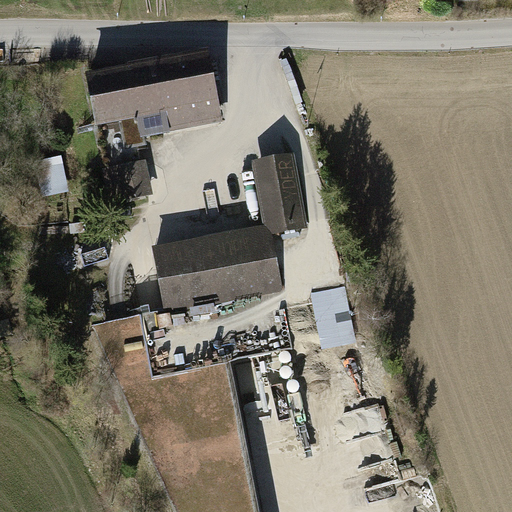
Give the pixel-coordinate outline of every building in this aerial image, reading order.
[(207,51),(86,75),(96,126),(116,122),(120,141),(221,121),(207,51)] [(262,228),(147,250),(159,314),(278,291),(267,235),(303,228),(288,154),(249,162),(262,228)] [(46,196),(72,190),(64,156),(38,162),(46,196)] [(146,160),(103,169),(111,205),(154,196),(146,160)] [(315,291),(322,352),(359,348),(352,287),(315,291)] [(135,317),(88,326),(161,511),(253,511),(223,366),(149,380),(135,317)]
